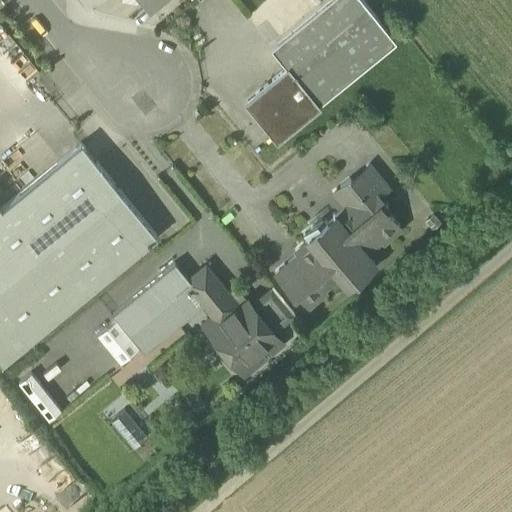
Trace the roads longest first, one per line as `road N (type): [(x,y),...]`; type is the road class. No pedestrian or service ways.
road 1 (track): [(511,250),(199,511)]
road 2 (residential): [(45,0),(126,98)]
